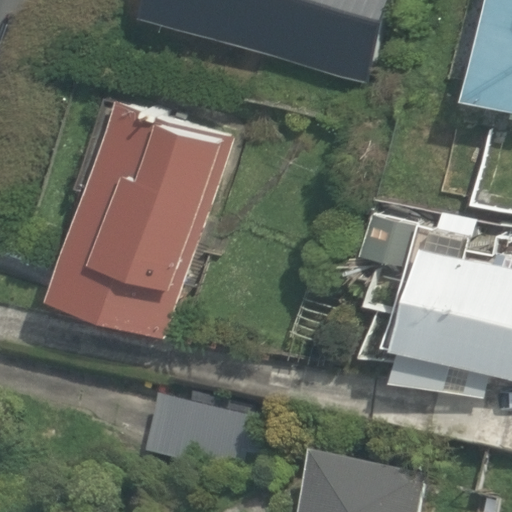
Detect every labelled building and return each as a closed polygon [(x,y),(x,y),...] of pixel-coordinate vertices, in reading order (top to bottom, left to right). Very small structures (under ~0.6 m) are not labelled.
[(303,52),(363,72),(384,0),(150,0),(153,1),(153,3),(303,54),(303,52)] [(511,0),(493,0),(473,87),(511,97),(511,0)] [(241,131),(123,94),(60,287),(176,329),(241,131)] [(429,219),(379,205),(367,247),(417,261),(429,219)] [(437,237),(431,235),(405,336),(511,365),(511,257),(472,247),(478,228),(443,218),(437,237)] [(192,401),(163,394),(149,451),(219,468),(236,402),(195,391),(192,401)] [(307,511),(426,511),(434,477),(320,454),(307,511)]
